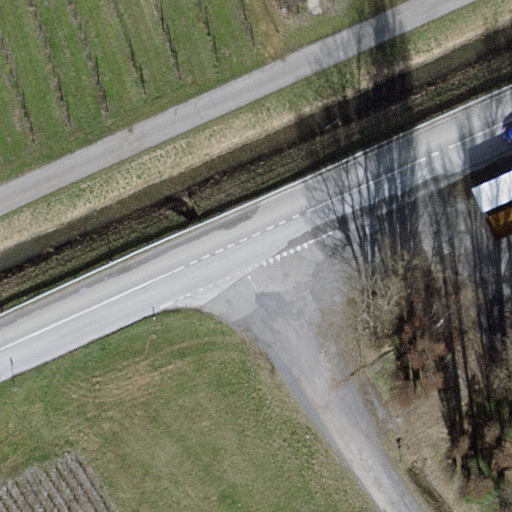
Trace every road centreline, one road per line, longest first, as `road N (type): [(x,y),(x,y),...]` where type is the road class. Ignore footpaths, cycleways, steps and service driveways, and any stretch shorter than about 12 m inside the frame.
road 1 (secondary): [(0,363),(511,130)]
road 2 (track): [(0,214),(470,0)]
road 3 (track): [(232,261),(401,511)]
